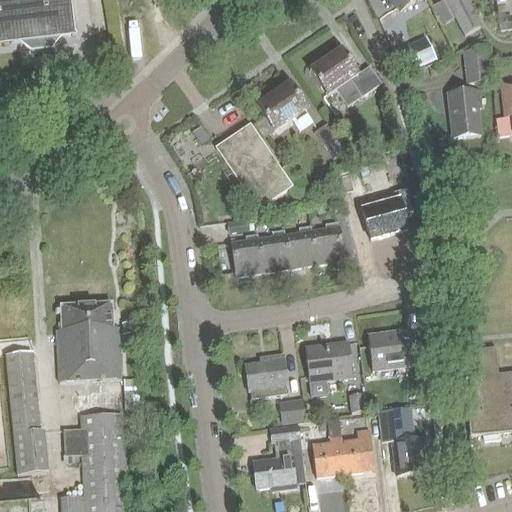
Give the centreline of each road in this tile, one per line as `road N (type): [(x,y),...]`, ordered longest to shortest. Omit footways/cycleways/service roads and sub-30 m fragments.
road 1 (unclassified): [(191,329),(174,211),(117,118)]
road 2 (residential): [(191,329),(402,288)]
road 3 (unclassified): [(211,511),(191,329)]
road 4 (tertiary): [(117,118),(239,0)]
road 5 (tertiary): [(0,197),(117,118)]
